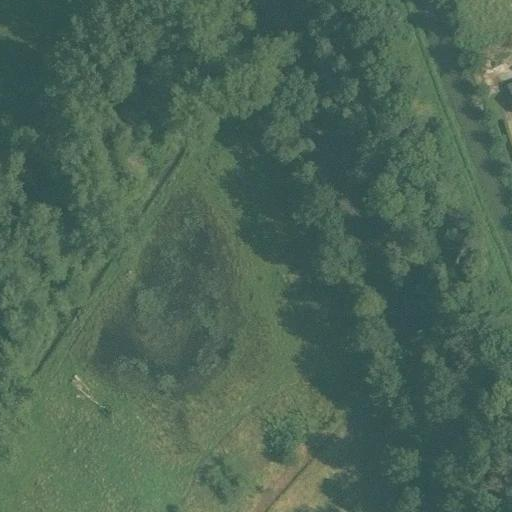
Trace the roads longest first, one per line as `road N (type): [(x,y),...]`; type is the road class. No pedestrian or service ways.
road 1 (track): [(272,0),(419,373),(433,417),(439,511)]
road 2 (track): [(0,147),(113,0)]
